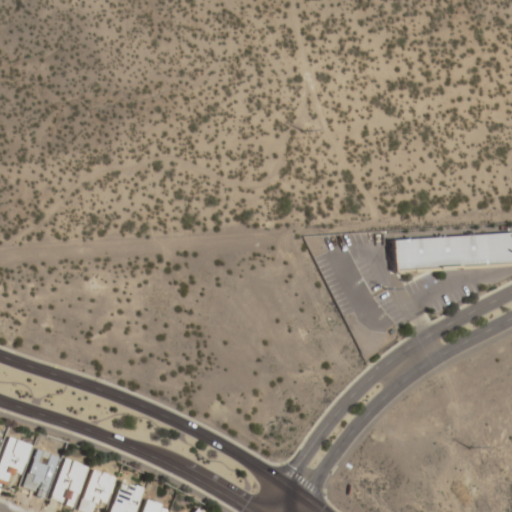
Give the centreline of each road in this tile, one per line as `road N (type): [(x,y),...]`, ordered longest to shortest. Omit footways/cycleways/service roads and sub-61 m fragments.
road 1 (secondary): [(302,496),(180,423),(0,356)]
road 2 (tertiary): [(283,483),(336,411),(388,361),(511,290)]
road 3 (tertiary): [(302,496),(382,397),(511,316)]
road 4 (secondary): [(0,400),(127,445),(252,511)]
